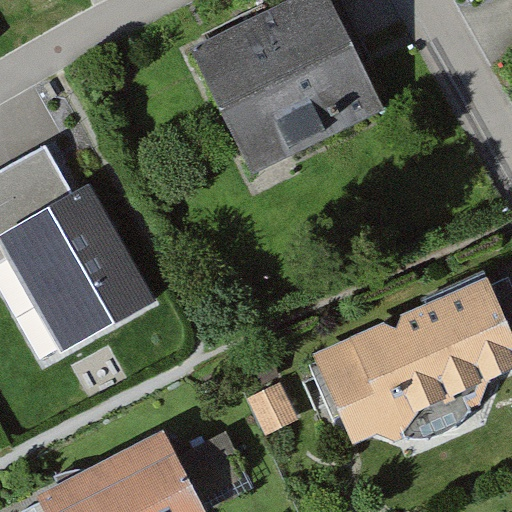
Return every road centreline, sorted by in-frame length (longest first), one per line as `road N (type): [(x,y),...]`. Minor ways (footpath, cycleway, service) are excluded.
road 1 (residential): [(424,0),(511,173)]
road 2 (residential): [(0,71),(144,0)]
